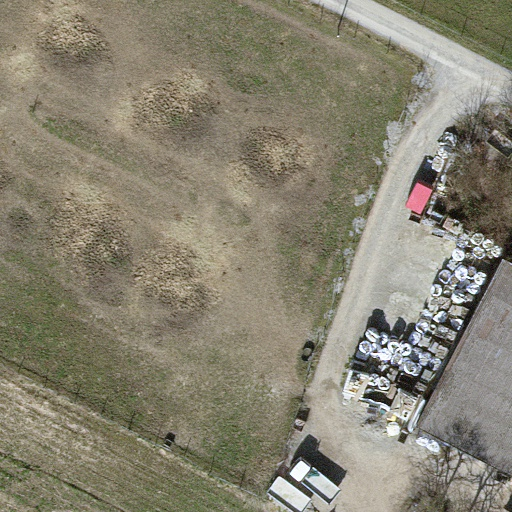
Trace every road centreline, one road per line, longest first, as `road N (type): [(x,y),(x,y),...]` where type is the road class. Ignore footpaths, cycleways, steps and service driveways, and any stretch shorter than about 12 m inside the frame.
road 1 (unknown): [(475,74),(403,217),(372,314),(368,358),(388,423),(508,508)]
road 2 (track): [(328,0),(475,74)]
